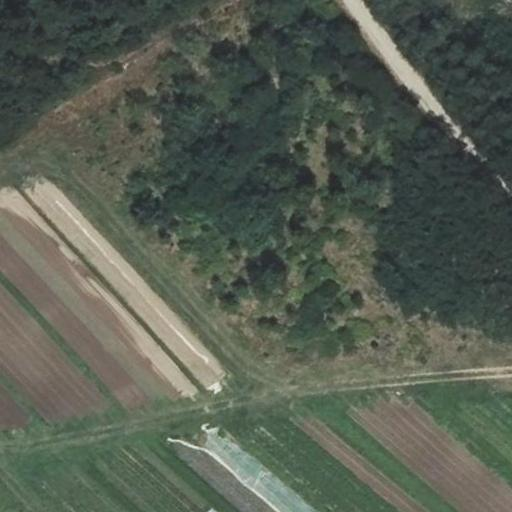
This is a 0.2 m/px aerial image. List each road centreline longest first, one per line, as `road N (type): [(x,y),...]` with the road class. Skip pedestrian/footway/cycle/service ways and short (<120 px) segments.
road 1 (track): [(0,176),(38,169),(69,178),(248,376),(303,390),(511,374)]
road 2 (residential): [(350,0),(486,188),(511,203)]
